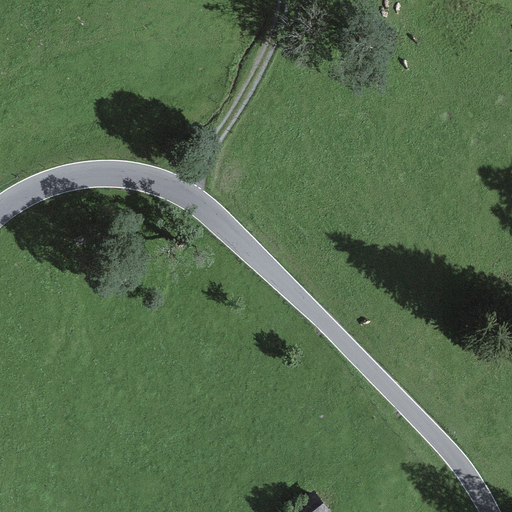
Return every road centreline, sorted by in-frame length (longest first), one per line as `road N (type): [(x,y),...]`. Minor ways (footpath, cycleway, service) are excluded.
road 1 (tertiary): [(0,209),(48,183),(106,173),(184,192),(443,445),(489,511)]
road 2 (track): [(284,0),(277,35),(184,192)]
